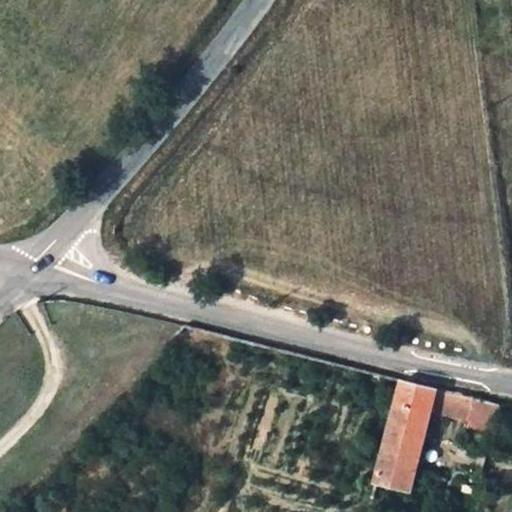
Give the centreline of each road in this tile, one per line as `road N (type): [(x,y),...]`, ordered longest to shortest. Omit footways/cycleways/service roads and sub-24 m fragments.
road 1 (unclassified): [(41,257),(92,280),(511,383)]
road 2 (unclassified): [(260,0),(155,133),(41,257)]
